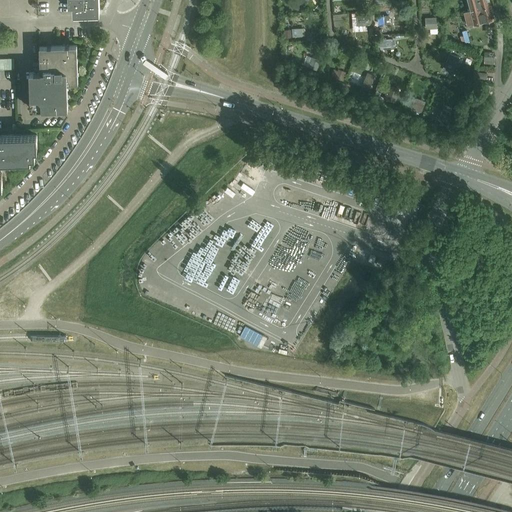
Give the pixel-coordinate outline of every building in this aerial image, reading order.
[(99,0),(69,0),(69,2),(73,2),(73,13),(100,12),(99,0)] [(491,5),(489,0),(469,0),(472,10),(472,11),(491,5)] [(472,11),(472,10),(465,12),(469,26),(495,19),(491,5),(472,11)] [(375,17),(375,24),(379,24),(393,23),(393,15),(389,16),(375,17)] [(370,25),(369,17),(356,17),(357,26),(367,25),(370,25)] [(426,29),(437,29),(437,17),(425,18),(426,29)] [(305,36),(304,28),(292,29),(293,37),(305,36)] [(391,47),(390,39),(379,40),(380,50),(384,50),(384,48),(391,47)] [(77,45),(40,46),(41,71),(30,72),(31,109),(68,108),(67,83),(78,82),(77,45)] [(495,53),(485,52),(484,65),(494,65),(495,53)] [(456,66),(459,57),(449,54),(446,62),(456,66)] [(321,60),(313,57),(312,58),(309,67),(308,67),(317,70),(321,60)] [(14,58),(0,58),(0,69),(14,69),(14,58)] [(344,80),(347,74),(337,71),(335,77),(344,80)] [(374,79),(366,75),(361,88),(369,91),(374,79)] [(391,86),(386,100),(395,103),(400,90),(391,86)] [(421,113),(425,105),(417,102),(414,109),(421,113)] [(443,110),(439,119),(447,122),(451,113),(443,110)] [(0,187),(3,187),(2,162),(9,162),(31,161),(31,158),(32,158),(36,158),(35,150),(38,150),(37,135),(16,135),(0,135),(0,187)]
